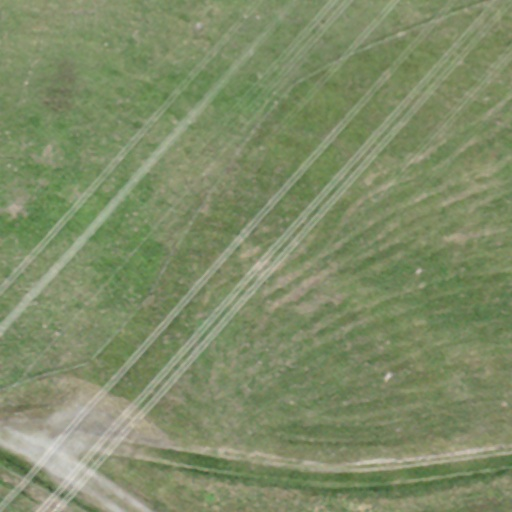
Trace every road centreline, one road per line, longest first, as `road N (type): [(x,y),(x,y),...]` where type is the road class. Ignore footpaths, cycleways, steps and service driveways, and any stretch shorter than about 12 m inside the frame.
road 1 (track): [(16,441),(51,425),(85,429),(149,454),(344,481),(511,466)]
road 2 (track): [(122,511),(0,437)]
